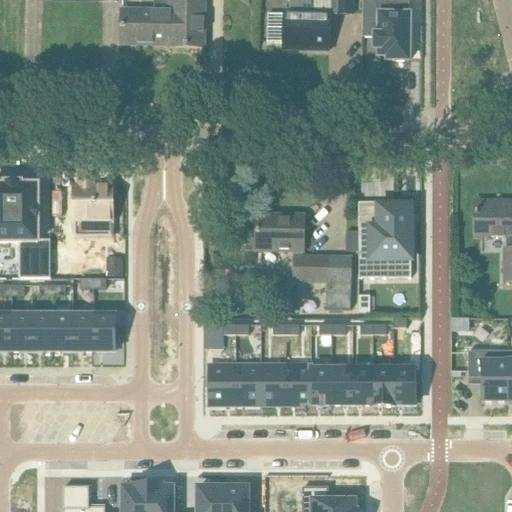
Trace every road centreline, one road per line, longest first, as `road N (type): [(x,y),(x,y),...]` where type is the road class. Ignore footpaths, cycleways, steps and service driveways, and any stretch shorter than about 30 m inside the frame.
road 1 (unclassified): [(162,130),(511,136)]
road 2 (residential): [(186,392),(187,235),(162,130)]
road 3 (residential): [(162,130),(145,230),(144,393)]
road 4 (residential): [(386,450),(190,451)]
road 5 (unclassified): [(0,131),(162,130)]
road 6 (residential): [(0,396),(144,393)]
road 7 (residential): [(143,451),(0,452)]
road 8 (residential): [(511,450),(386,450)]
